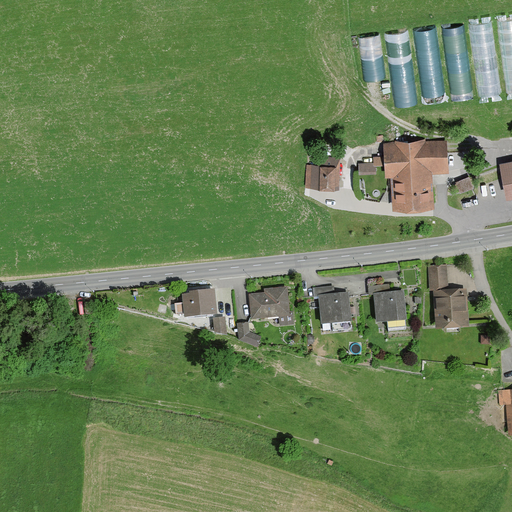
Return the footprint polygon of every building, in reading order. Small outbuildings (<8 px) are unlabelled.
[(466,23),(445,24),(450,98),(470,96),(466,23)] [(437,25),(415,27),(422,101),(444,99),(437,25)] [(395,104),(416,101),(408,28),(386,30),(395,104)] [(379,31),(357,35),(365,78),(386,74),(379,31)] [(444,141),(422,141),(387,143),(387,156),(374,156),(374,163),(388,162),(388,172),(396,172),(398,204),(428,202),(426,165),(445,164),(444,141)] [(320,164),(312,164),(311,183),(334,184),(335,157),(321,157),(320,164)] [(511,162),(503,164),(508,194),(511,193),(511,162)] [(461,190),(474,184),(469,173),(457,179),(461,190)] [(445,265),(430,266),(432,290),(447,289),(445,265)] [(384,285),(369,286),(370,295),(375,295),(378,322),(388,321),(388,328),(406,326),(403,292),(385,293),(384,285)] [(329,286),(313,288),(314,297),(320,296),(323,323),(350,320),(347,293),(330,295),(329,286)] [(270,294),(251,296),(253,317),(279,315),(280,325),(294,323),(292,313),(288,313),(286,289),(269,290),(270,294)] [(192,295),(185,296),(187,316),(215,313),(213,291),(205,291),(205,290),(192,291),(192,295)] [(439,326),(466,324),(464,293),(437,295),(439,326)] [(224,318),(215,319),(216,332),(226,334),(224,318)] [(247,323),(238,325),(240,340),(257,347),(260,339),(248,335),(247,323)]
